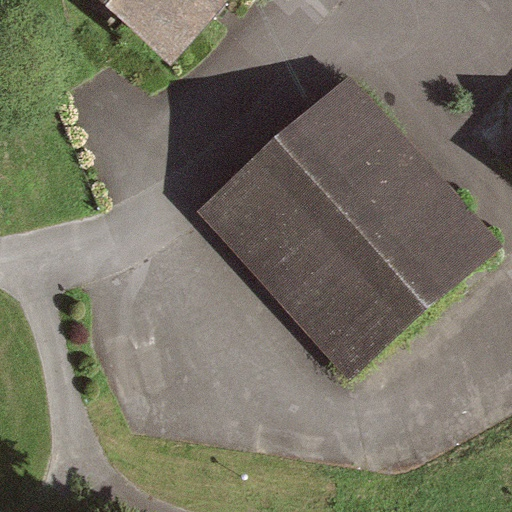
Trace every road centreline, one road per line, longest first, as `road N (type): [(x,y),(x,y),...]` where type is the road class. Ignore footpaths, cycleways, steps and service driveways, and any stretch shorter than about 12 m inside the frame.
road 1 (residential): [(332,0),(178,190),(108,230),(0,252)]
road 2 (unknown): [(511,307),(437,356),(352,343),(172,193)]
road 3 (unknown): [(411,0),(511,106)]
